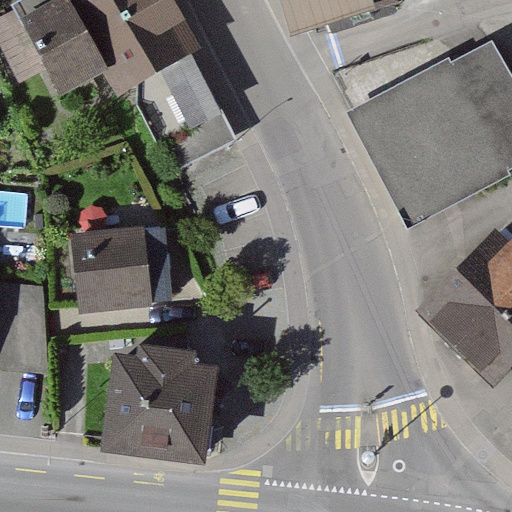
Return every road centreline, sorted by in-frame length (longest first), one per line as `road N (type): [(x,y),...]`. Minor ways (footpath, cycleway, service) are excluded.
road 1 (tertiary): [(271,81),(340,241),(372,427),(370,511)]
road 2 (residential): [(506,0),(271,81)]
road 3 (secondary): [(128,511),(0,498)]
